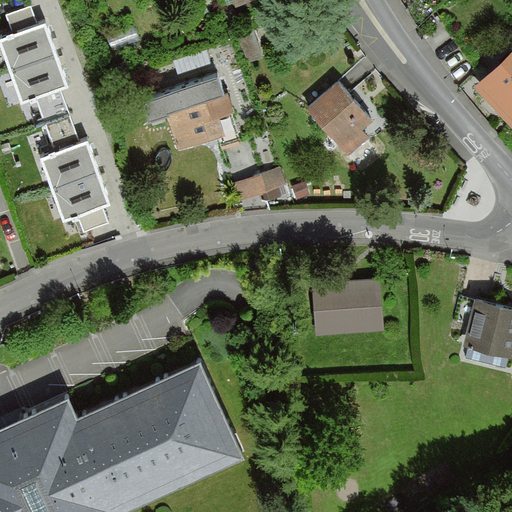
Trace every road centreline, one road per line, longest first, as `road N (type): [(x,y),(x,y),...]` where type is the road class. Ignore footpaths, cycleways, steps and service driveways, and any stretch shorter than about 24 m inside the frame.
road 1 (residential): [(0,306),(93,265),(217,235),(359,224),(480,235),(511,224)]
road 2 (tertiary): [(511,179),(362,0)]
